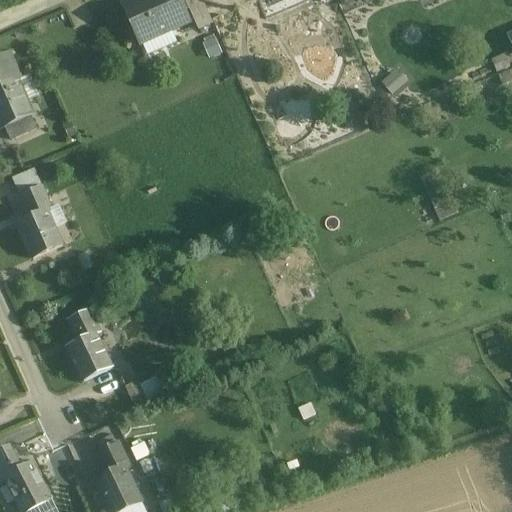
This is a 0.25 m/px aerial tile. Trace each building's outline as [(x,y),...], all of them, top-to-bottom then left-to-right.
[(197,15),(189,0),(125,0),(143,40),(197,15)] [(15,52),(0,58),(0,118),(4,129),(10,127),(16,141),(41,130),(36,116),(41,114),(15,52)] [(402,70),(388,76),(392,87),(406,81),(402,70)] [(369,125),(374,109),(352,102),(347,118),(369,125)] [(20,194),(43,183),(35,167),(12,178),(20,194)] [(57,206),(47,183),(26,193),(35,212),(22,219),(39,258),(69,243),(54,208),(57,206)] [(118,328),(102,302),(74,317),(84,337),(73,345),(87,379),(122,360),(108,334),(118,328)] [(141,385),(149,400),(170,388),(161,373),(141,385)] [(130,468),(119,446),(98,456),(109,477),(97,483),(111,511),(124,511),(142,504),(125,470),(130,468)] [(18,464),(11,451),(0,456),(0,481),(2,485),(6,483),(8,488),(1,491),(8,505),(16,502),(21,511),(56,511),(51,501),(33,466),(17,474),(13,467),(18,464)]
